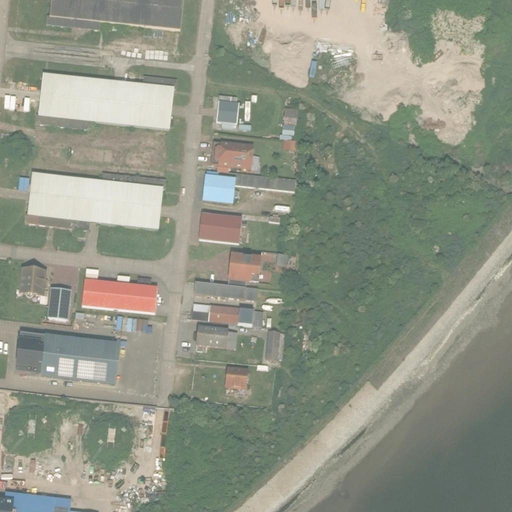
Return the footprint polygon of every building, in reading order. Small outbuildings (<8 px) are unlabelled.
[(50,0),(48,27),(99,32),(100,21),(181,29),(184,0),(50,0)] [(172,89),(43,76),(41,96),(38,127),(89,132),(89,123),(167,131),(169,110),(172,89)] [(218,102),(216,124),(237,126),(239,104),(218,102)] [(297,110),(283,109),(280,135),(294,136),(297,110)] [(214,141),(211,166),(250,170),(253,145),(214,141)] [(286,141),(286,151),(299,151),(299,141),(286,141)] [(80,146),(79,159),(116,162),(117,149),(80,146)] [(128,163),(153,164),(153,151),(128,151),(128,163)] [(99,181),(34,174),(31,197),(28,227),(88,233),(89,221),(94,222),(160,229),(162,212),(165,179),(100,172),(99,181)] [(236,178),(205,175),(202,201),(234,204),(235,187),(236,178)] [(236,178),(235,187),(295,193),(296,181),(237,175),(236,178)] [(17,211),(15,223),(28,224),(29,212),(17,211)] [(243,220),(203,216),(201,228),(200,241),(241,245),(243,220)] [(15,230),(13,243),(79,249),(81,237),(15,230)] [(249,256),(232,254),(230,282),(261,284),(263,257),(249,256)] [(288,255),(276,254),(275,262),(287,263),(288,255)] [(23,269),(21,294),(42,297),(44,286),(45,272),(23,269)] [(156,287),(84,281),(82,308),(154,314),(154,306),(156,287)] [(259,290),(196,284),(195,296),(257,303),(259,290)] [(72,292),(51,289),(47,320),(68,322),(72,292)] [(193,312),(211,313),(212,306),(194,304),(193,312)] [(193,312),(192,319),(237,324),(239,309),(212,306),(211,313),(193,312)] [(239,309),(237,324),(251,326),(253,311),(239,309)] [(264,312),(253,311),(251,326),(262,327),(264,312)] [(120,317),(119,328),(135,329),(135,317),(120,317)] [(199,327),(197,345),(226,348),(227,333),(228,330),(216,329),(199,327)] [(17,368),(16,374),(39,376),(40,370),(43,343),(44,336),(21,333),(20,340),(20,342),(18,354),(17,366),(17,368)] [(236,334),(227,333),(226,348),(234,349),(236,334)] [(280,334),(270,333),(267,360),(277,361),(280,334)] [(40,370),(39,376),(114,385),(119,344),(44,336),(43,343),(40,370)] [(237,371),(227,370),(225,387),(246,388),(247,372),(237,371)] [(70,511),(72,500),(6,492),(4,506),(0,505),(0,511),(70,511)]
